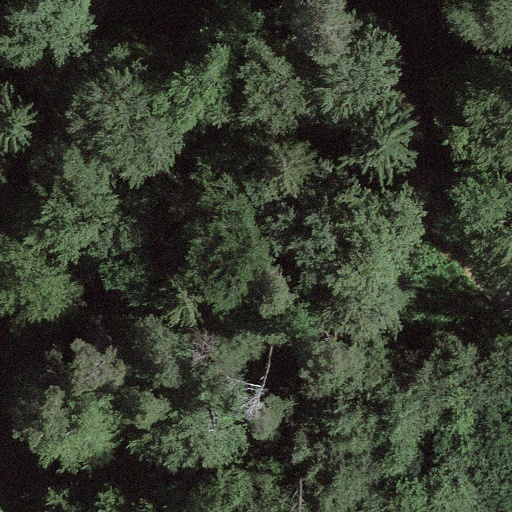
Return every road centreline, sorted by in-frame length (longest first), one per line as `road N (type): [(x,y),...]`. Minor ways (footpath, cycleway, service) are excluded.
road 1 (track): [(400,0),(429,201),(511,294)]
road 2 (track): [(0,284),(1,468),(29,511)]
